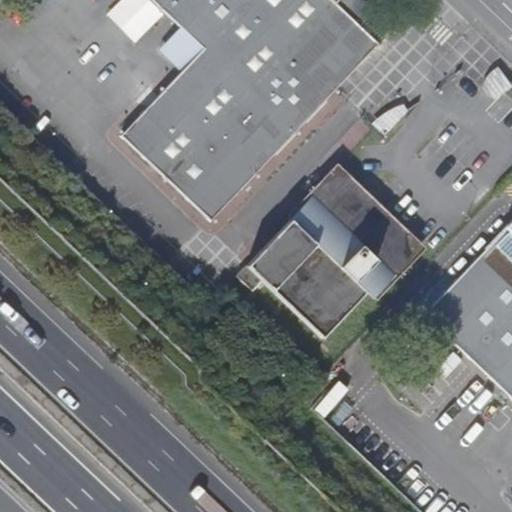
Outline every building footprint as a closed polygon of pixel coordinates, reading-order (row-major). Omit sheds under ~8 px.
[(119,136),(211,222),(381,43),(339,2),(340,0),(150,0),(200,47),(119,136)] [(490,71),(488,74),(487,76),(485,80),(484,84),(484,86),(486,89),(505,76),(497,66),(496,67),(493,68),(490,71)] [(494,101),(507,92),(511,88),(511,86),(505,76),(486,89),(494,101)] [(336,171),(292,217),(237,275),(253,290),(261,281),(278,298),(322,339),(369,291),(375,297),(419,250),(385,216),(336,171)] [(511,219),(421,314),(440,333),(511,400),(511,219)]
